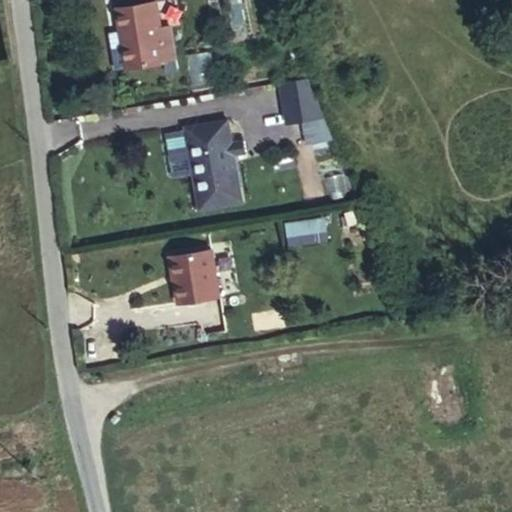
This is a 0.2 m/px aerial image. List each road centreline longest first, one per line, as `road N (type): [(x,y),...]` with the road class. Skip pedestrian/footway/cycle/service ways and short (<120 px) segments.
road 1 (unclassified): [(21,0),(71,392),(99,511)]
road 2 (track): [(511,331),(389,339)]
